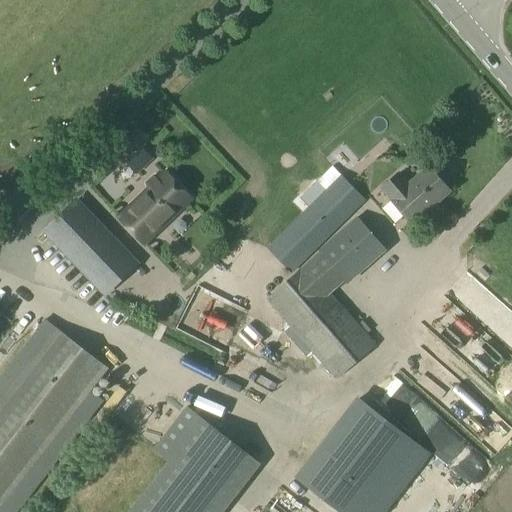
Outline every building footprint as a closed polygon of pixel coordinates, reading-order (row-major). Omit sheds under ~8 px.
[(143,151),(131,162),(141,173),(153,161),(143,151)] [(324,191),(265,249),(291,275),(366,201),(332,167),(315,182),(324,191)] [(395,176),(380,190),(390,201),(389,201),(411,226),(449,192),(427,167),(405,187),(395,176)] [(163,174),(118,218),(144,245),(189,200),(163,174)] [(140,265),(79,203),(47,233),(109,296),(140,265)] [(318,253),(304,265),(330,294),(345,281),(347,283),(384,251),(355,218),(317,252),(318,253)] [(304,265),(267,297),(335,379),(374,347),(330,294),(304,265)] [(436,342),(457,319),(436,300),(415,323),(436,342)] [(191,313),(186,326),(219,338),(226,316),(210,310),(206,319),(191,313)] [(441,351),(511,408),(511,368),(481,343),(480,344),(460,327),(441,351)] [(56,329),(0,400),(0,509),(108,369),(56,329)] [(238,396),(239,387),(221,384),(220,393),(238,396)] [(339,511),(371,511),(421,448),(358,399),(297,478),(339,511)] [(203,420),(132,511),(223,511),(260,464),(203,420)]
